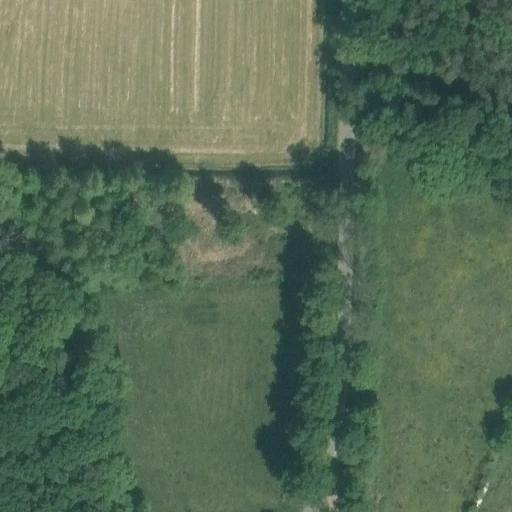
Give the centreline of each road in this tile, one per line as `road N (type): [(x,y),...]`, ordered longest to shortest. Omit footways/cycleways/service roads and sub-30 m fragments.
road 1 (unclassified): [(311,511),(338,430),(341,0)]
road 2 (track): [(339,125),(511,177)]
